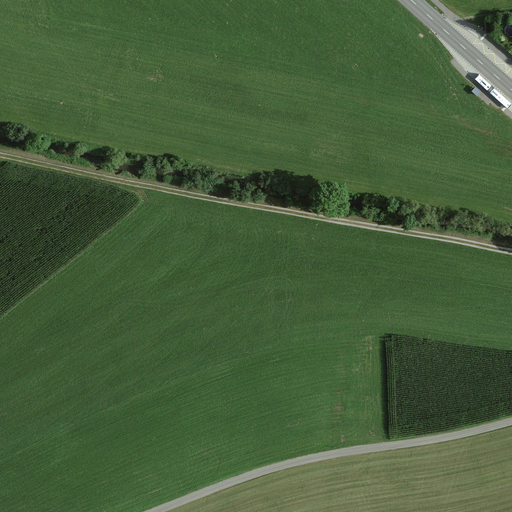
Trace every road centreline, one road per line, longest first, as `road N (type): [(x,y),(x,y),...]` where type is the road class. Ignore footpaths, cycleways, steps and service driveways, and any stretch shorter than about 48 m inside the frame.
road 1 (track): [(0,154),(511,252)]
road 2 (unclassified): [(158,511),(296,462),(511,424)]
road 3 (secondary): [(411,0),(511,89)]
